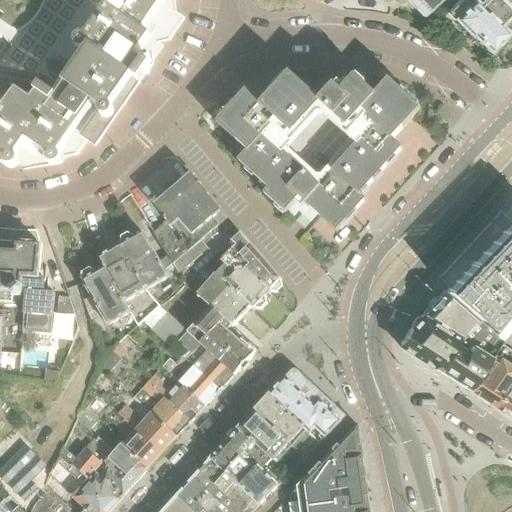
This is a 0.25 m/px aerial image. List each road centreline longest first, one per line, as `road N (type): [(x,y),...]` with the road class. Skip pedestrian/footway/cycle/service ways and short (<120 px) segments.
road 1 (residential): [(229,40),(375,41),(445,72),(511,134)]
road 2 (residential): [(135,511),(287,354),(364,335)]
road 3 (residential): [(229,40),(112,168),(72,191),(0,194)]
road 4 (secondary): [(511,137),(381,281),(364,335)]
road 5 (residential): [(262,511),(352,420),(383,406)]
road 6 (residential): [(511,446),(441,402),(383,406)]
